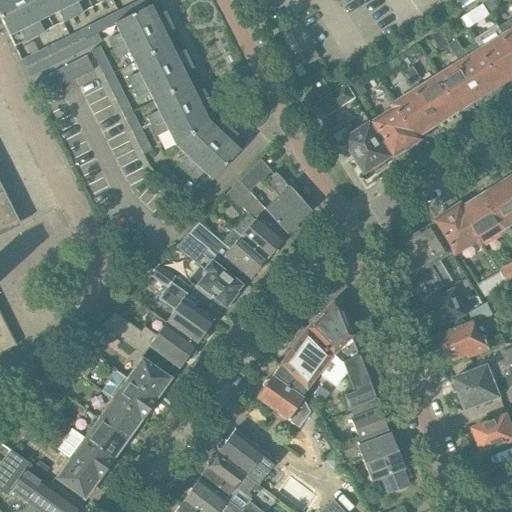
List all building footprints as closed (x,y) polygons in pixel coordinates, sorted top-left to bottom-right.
[(0,0),(0,19),(14,47),(106,0),(0,0)] [(141,0),(130,6),(134,15),(150,7),(146,0),(141,0)] [(492,0),(488,0),(483,3),(490,15),(498,10),(492,0)] [(130,6),(115,14),(119,22),(134,15),(130,6)] [(168,44),(163,34),(172,30),(163,12),(155,16),(150,7),(134,15),(119,22),(113,25),(117,33),(106,39),(116,58),(128,53),(132,62),(168,44)] [(471,12),(462,18),(469,28),(478,22),(471,12)] [(115,14),(99,21),(104,30),(113,25),(119,22),(115,14)] [(511,18),(499,27),(511,47),(511,18)] [(99,21),(84,29),(89,38),(95,34),(104,30),(99,21)] [(483,49),(503,81),(511,75),(511,47),(499,27),(477,40),(483,49)] [(84,29),(69,36),(73,45),(79,43),(85,39),(89,38),(84,29)] [(449,45),(441,31),(432,37),(441,51),(449,45)] [(89,46),(99,42),(95,34),(89,38),(85,39),(89,46)] [(69,36),(54,44),(58,53),(65,49),(72,46),(73,45),(69,36)] [(82,50),(89,46),(85,39),(79,43),(82,50)] [(451,47),(461,63),(481,95),(503,81),(483,49),(470,57),(464,48),(463,49),(456,40),(449,44),(451,47)] [(75,53),(82,50),(79,43),(73,45),(72,46),(75,53)] [(54,44),(47,47),(51,56),(55,63),(62,60),(58,53),(54,44)] [(132,62),(137,71),(125,77),(135,97),(147,91),(151,101),(188,83),(183,73),(192,69),(183,51),(174,55),(168,44),(132,62)] [(69,57),(75,53),(72,46),(65,49),(69,57)] [(101,53),(98,46),(89,51),(93,58),(101,53)] [(47,47),(33,54),(38,63),(45,60),(51,56),(47,47)] [(309,65),(320,58),(313,47),(303,54),(309,65)] [(62,60),(69,57),(65,49),(58,53),(62,60)] [(93,58),(99,70),(108,65),(101,53),(93,58)] [(33,54),(20,61),(20,62),(24,70),(31,67),(38,63),(33,54)] [(48,67),(55,63),(51,56),(45,60),(48,67)] [(85,73),(93,70),(86,56),(78,60),(85,73)] [(403,67),(398,57),(383,66),(389,75),(403,67)] [(45,60),(38,63),(41,70),(48,67),(45,60)] [(78,60),(70,64),(77,78),(85,73),(78,60)] [(35,74),(41,70),(38,63),(31,67),(35,74)] [(439,77),(459,109),(481,95),(461,63),(439,77)] [(70,64),(62,68),(69,81),(74,79),(77,78),(70,64)] [(99,70),(102,77),(111,72),(108,65),(99,70)] [(422,80),(413,66),(407,70),(415,85),(419,82),(422,80)] [(31,67),(24,70),(28,77),(35,74),(31,67)] [(62,68),(55,72),(61,85),(69,81),(62,68)] [(61,85),(55,72),(47,76),(54,89),(58,87),(61,85)] [(102,77),(106,84),(115,80),(111,72),(102,77)] [(331,91),(319,73),(307,80),(319,98),(331,91)] [(54,89),(47,76),(39,80),(46,93),(54,89)] [(415,85),(422,97),(438,122),(459,109),(439,77),(426,86),(422,88),(419,82),(415,85)] [(32,85),(38,97),(39,96),(41,96),(46,93),(39,80),(31,83),(32,85)] [(106,84),(112,96),(121,92),(115,80),(106,84)] [(368,92),(361,81),(353,86),(360,97),(368,92)] [(151,101),(156,110),(145,116),(155,136),(166,131),(174,146),(207,122),(202,112),(211,107),(202,90),(193,94),(188,83),(151,101)] [(337,91),(321,102),(313,107),(312,107),(314,108),(320,120),(329,114),(355,98),(348,87),(346,85),(337,91)] [(396,104),(416,136),(438,122),(422,97),(415,85),(414,86),(411,87),(414,93),(396,104)] [(112,96),(118,108),(127,104),(121,92),(112,96)] [(388,114),(376,122),(396,154),(418,139),(416,136),(396,104),(395,102),(384,109),(388,114)] [(118,108),(122,115),(131,111),(127,104),(118,108)] [(122,115),(126,122),(134,118),(131,111),(122,115)] [(126,122),(132,135),(141,130),(134,118),(126,122)] [(368,119),(342,135),(366,173),(374,167),(376,171),(386,166),(383,162),(391,156),(381,139),(368,119)] [(174,146),(186,158),(179,165),(180,167),(195,181),(203,172),(211,180),(238,151),(230,143),(236,136),(222,122),(215,129),(207,122),(174,146)] [(132,135),(138,147),(147,142),(141,130),(132,135)] [(138,147),(142,154),(150,149),(147,142),(138,147)] [(260,160),(239,181),(248,192),(270,171),(260,160)] [(169,173),(163,167),(157,174),(163,180),(169,173)] [(277,197),(263,210),(281,228),(287,235),(288,233),(290,235),(297,228),(295,226),(310,212),(275,172),(264,182),(277,197)] [(163,180),(173,189),(179,182),(169,173),(163,180)] [(239,181),(224,196),(238,210),(241,207),(253,221),(240,236),(254,248),(267,259),(269,256),(271,258),(277,251),(275,249),(284,239),(277,233),(281,228),(263,210),(262,210),(252,197),(251,197),(247,193),(248,192),(239,181)] [(173,189),(183,198),(189,192),(179,182),(173,189)] [(511,191),(507,183),(486,196),(491,204),(508,231),(511,228),(509,223),(511,221),(511,191)] [(183,198),(189,204),(195,197),(189,192),(183,198)] [(0,353),(16,346),(0,314),(0,233),(15,226),(0,195),(0,353)] [(486,196),(463,210),(482,240),(500,229),(503,234),(508,231),(486,196)] [(461,207),(438,221),(456,251),(468,244),(472,251),(484,243),(482,240),(463,210),(461,207)] [(199,222),(189,233),(220,261),(220,260),(223,257),(250,279),(267,259),(254,248),(240,236),(230,248),(199,222)] [(434,224),(415,236),(445,286),(454,280),(441,260),(452,253),(434,224)] [(178,245),(176,248),(194,262),(199,266),(187,280),(211,300),(213,297),(225,307),(227,305),(229,306),(236,298),(233,296),(235,293),(234,293),(240,285),(202,255),(207,249),(206,248),(189,235),(188,234),(178,245)] [(423,300),(445,286),(415,236),(409,239),(408,238),(398,244),(404,259),(406,258),(423,300)] [(511,262),(500,270),(509,285),(511,282),(511,262)] [(158,264),(148,275),(166,288),(159,298),(163,301),(174,309),(164,323),(195,346),(197,343),(201,343),(202,343),(208,336),(207,336),(205,331),(213,321),(194,307),(198,301),(170,282),(174,276),(158,264)] [(475,289),(469,279),(453,285),(456,291),(424,303),(434,328),(452,321),(466,315),(458,297),(475,289)] [(498,290),(493,281),(487,280),(478,284),(486,297),(498,290)] [(343,394),(349,408),(375,399),(339,304),(331,302),(306,329),(331,354),(341,362),(340,363),(342,364),(352,391),(343,394)] [(115,312),(102,325),(121,339),(121,340),(134,349),(135,349),(143,355),(149,348),(178,369),(186,359),(190,359),(191,360),(196,352),(194,348),(195,346),(164,323),(155,336),(143,328),(141,331),(115,312)] [(481,338),(475,323),(437,337),(447,362),(469,354),(471,358),(506,344),(502,335),(488,340),(486,336),(481,338)] [(293,346),(280,364),(305,390),(318,372),(320,369),(330,377),(340,363),(331,354),(306,329),(293,346)] [(134,349),(121,340),(116,346),(130,355),(134,349)] [(455,383),(451,384),(454,392),(458,391),(460,395),(511,374),(510,370),(511,368),(511,348),(502,352),(505,360),(489,366),(489,365),(472,371),(454,379),(455,383)] [(140,358),(126,378),(156,400),(157,399),(155,398),(157,396),(160,396),(163,392),(162,389),(170,378),(140,358)] [(305,390),(280,364),(255,398),(297,428),(306,417),(309,412),(302,398),(300,397),(305,390)] [(511,374),(460,395),(466,410),(485,403),(501,396),(500,392),(511,387),(511,368),(510,370),(511,374)] [(115,371),(101,391),(111,398),(142,420),(156,400),(126,378),(115,371)] [(58,372),(48,382),(60,391),(68,380),(58,372)] [(33,396),(29,400),(42,409),(52,397),(40,388),(39,390),(33,396)] [(139,421),(140,419),(142,420),(111,398),(97,418),(126,439),(134,429),(137,428),(140,425),(139,421)] [(24,408),(17,403),(10,413),(17,418),(24,408)] [(379,408),(350,419),(359,442),(359,441),(387,430),(379,408)] [(495,420),(473,428),(478,440),(476,443),(478,448),(481,449),(483,453),(511,441),(511,427),(511,425),(511,424),(511,408),(494,415),(495,420)] [(97,418),(83,438),(95,448),(113,460),(114,459),(113,458),(114,456),(118,456),(121,452),(120,448),(126,439),(97,418)] [(71,430),(56,450),(68,459),(97,480),(98,479),(99,480),(113,460),(95,448),(83,438),(71,430)] [(220,441),(216,447),(218,451),(216,454),(246,477),(255,484),(257,485),(268,472),(273,464),(275,461),(250,442),(234,430),(226,441),(222,440),(221,440),(220,441)] [(345,447),(336,450),(344,464),(360,458),(369,482),(380,478),(386,495),(395,491),(398,493),(406,490),(407,486),(408,486),(402,469),(389,434),(370,441),(360,445),(359,441),(359,442),(345,447)] [(8,451),(0,462),(0,490),(6,495),(10,491),(28,504),(28,505),(37,511),(76,511),(79,508),(31,473),(34,468),(9,450),(8,451)] [(333,452),(325,461),(329,465),(337,466),(342,461),(333,452)] [(207,469),(202,476),(218,488),(221,490),(219,493),(242,511),(262,511),(248,502),(248,503),(235,494),(238,490),(246,496),(255,484),(246,477),(216,454),(214,456),(211,456),(206,462),(207,465),(206,467),(207,469)] [(68,459),(54,478),(83,499),(91,489),(94,488),(97,485),(96,481),(97,480),(68,459)] [(49,468),(39,461),(34,468),(44,475),(49,468)] [(287,476),(281,484),(290,491),(296,484),(287,476)] [(242,511),(219,493),(198,478),(180,504),(191,511),(242,511)] [(343,511),(333,500),(320,511),(343,511)]
